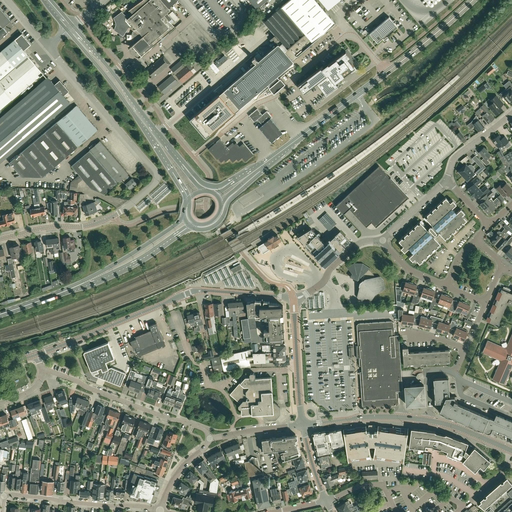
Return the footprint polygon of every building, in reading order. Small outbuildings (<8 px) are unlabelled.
[(172,11),(169,14),(167,13),(170,10),(169,8),(177,0),(142,0),(129,10),(130,10),(131,11),(130,12),(126,16),(124,14),(118,19),(120,22),(120,25),(119,28),(125,32),(128,27),(130,28),(134,31),(134,32),(133,34),(133,36),(133,38),(133,40),(134,42),(135,43),(132,45),(137,52),(141,56),(151,47),(175,27),(172,24),(175,21),(174,21),(178,18),(172,11)] [(249,0),(256,8),(266,0),(249,0)] [(278,44),(292,60),(335,23),(315,0),(289,0),(264,22),(275,35),(272,38),(270,40),(274,45),(276,42),(278,44)] [(320,0),(328,9),(339,0),(320,0)] [(0,38),(3,36),(4,36),(5,35),(7,33),(3,27),(5,25),(11,21),(0,7),(0,38)] [(383,39),(397,27),(389,17),(386,19),(369,33),(377,43),(383,38),(383,39)] [(22,33),(2,50),(0,51),(0,109),(43,73),(28,56),(29,55),(24,50),(31,44),(22,33)] [(219,94),(190,119),(205,137),(235,112),(236,111),(237,111),(238,111),(238,110),(238,109),(239,109),(247,102),(247,101),(267,84),(278,75),(292,62),(293,61),(292,60),(278,44),(258,61),(253,55),(245,62),(250,68),(223,91),(222,92),(222,91),(221,91),(221,92),(220,92),(220,93),(221,93),(220,94),(219,94)] [(239,57),(232,48),(226,53),(234,62),(239,57)] [(304,93),(317,83),(325,94),(336,85),(335,84),(359,65),(347,49),(327,64),(327,65),(324,68),(323,67),(298,85),(304,93)] [(152,79),(170,63),(164,56),(145,71),(152,79)] [(193,69),(184,58),(171,69),(183,83),(193,74),(191,71),(193,69)] [(216,74),(220,70),(212,61),(208,64),(216,74)] [(165,94),(178,83),(172,75),(158,87),(165,94)] [(267,84),(274,92),(285,83),(278,75),(267,84)] [(69,91),(64,85),(60,80),(54,84),(48,77),(0,117),(0,162),(64,108),(70,103),(64,95),(69,91)] [(511,84),(509,81),(504,85),(509,91),(503,96),(508,103),(511,100),(511,84)] [(496,95),(492,98),(490,101),(492,103),(488,106),(496,115),(502,109),(500,107),(503,104),(496,95)] [(21,177),(42,177),(98,130),(76,105),(9,162),(21,177)] [(484,115),(482,116),(488,124),(494,119),(488,111),(483,105),(480,107),(483,111),(482,112),(484,115)] [(262,125),(266,121),(271,117),(266,111),(262,115),(257,109),(249,116),(254,122),(257,119),(262,125)] [(473,126),(474,126),(478,131),(484,127),(476,116),(471,122),(467,125),(470,129),(473,127),(473,126)] [(269,117),(257,126),(270,141),(281,131),(269,117)] [(507,148),(511,145),(505,136),(501,139),(499,135),(493,140),(498,147),(501,144),(502,146),(504,144),(507,148)] [(245,161),(253,155),(243,143),(239,146),(236,143),(232,146),(232,145),(230,145),(227,147),(221,139),(209,149),(217,159),(218,158),(221,162),(224,160),(226,162),(229,158),(233,162),(237,159),(238,161),(242,158),(245,161)] [(131,189),(137,183),(133,178),(131,179),(127,174),(128,173),(101,141),(72,165),(90,188),(104,194),(124,177),(128,181),(126,183),(131,189)] [(484,148),(478,152),(483,158),(481,160),(486,165),(489,162),(486,159),(490,155),(484,148)] [(500,158),(503,164),(509,161),(511,159),(511,152),(511,151),(504,156),(500,158)] [(458,171),(462,176),(473,166),(471,165),(469,165),(468,166),(466,164),(458,171)] [(365,178),(341,200),(349,209),(366,227),(371,222),(375,226),(380,221),(402,201),(385,183),(391,179),(379,166),(365,178)] [(474,168),(473,166),(462,176),(467,181),(475,173),(473,171),(474,170),(474,168)] [(472,194),(478,187),(476,185),(481,181),(477,176),(470,182),(472,185),(467,189),(468,190),(468,191),(468,192),(469,193),(470,192),(472,194)] [(77,190),(78,183),(71,182),(70,189),(77,190)] [(503,191),(508,196),(511,191),(511,189),(506,183),(502,186),(500,184),(496,188),(501,193),(503,191)] [(480,190),(478,187),(472,194),(473,195),(473,196),(473,197),(474,198),(475,198),(476,198),(481,194),(483,196),(489,190),(485,185),(480,190)] [(480,205),(484,209),(493,201),(491,198),(489,200),(487,198),(493,193),(491,190),(480,200),(482,203),(480,205)] [(86,214),(97,211),(94,202),(87,204),(84,194),(80,193),(79,206),(83,205),(86,214)] [(36,216),(36,215),(39,214),(37,205),(36,197),(33,198),(35,208),(31,209),(32,216),(32,217),(33,218),(35,218),(36,217),(36,216)] [(39,214),(41,214),(41,215),(42,216),(44,216),(45,215),(45,214),(45,213),(44,206),(40,207),(38,197),(36,197),(37,205),(39,214)] [(415,259),(419,263),(440,244),(435,238),(440,233),(445,240),(466,220),(462,215),(464,213),(461,209),(456,213),(452,208),(456,204),(453,200),(450,203),(446,198),(425,217),(429,222),(430,223),(425,228),(424,226),(420,221),(399,241),(403,246),(401,248),(404,252),(409,248),(413,253),(409,257),(412,261),(415,259)] [(494,200),(493,201),(484,209),(488,214),(496,207),(497,205),(497,203),(494,200)] [(51,214),(58,214),(57,201),(51,201),(51,202),(49,202),(50,211),(51,211),(51,214)] [(10,223),(16,222),(13,212),(3,214),(4,220),(0,220),(0,226),(10,224),(10,223)] [(505,224),(503,226),(504,228),(504,229),(501,233),(500,231),(498,232),(497,233),(490,240),(495,245),(502,237),(510,228),(505,224)] [(340,231),(326,244),(311,228),(298,236),(325,266),(350,242),(340,231)] [(281,240),(278,235),(274,237),(273,236),(268,239),(269,240),(258,246),(262,254),(273,247),(274,249),(279,245),(278,242),(281,240)] [(69,248),(75,248),(74,239),(70,239),(70,236),(63,237),(64,241),(62,241),(63,252),(67,251),(66,248),(69,248)] [(502,237),(495,245),(500,249),(507,242),(502,237)] [(44,253),(43,248),(42,243),(41,243),(41,240),(35,241),(36,250),(40,250),(40,254),(44,253)] [(33,252),(32,248),(31,242),(22,244),(25,254),(33,252)] [(10,247),(10,248),(13,258),(17,257),(18,261),(20,260),(22,260),(19,245),(10,247)] [(375,293),(384,289),(381,281),(380,277),(374,278),(374,275),(369,269),(370,268),(363,263),(354,263),(347,267),(352,273),(350,276),(358,279),(360,281),(359,282),(359,286),(360,286),(358,297),(361,300),(369,301),(375,293)] [(240,264),(231,269),(233,273),(242,268),(240,264)] [(400,294),(401,295),(402,291),(408,293),(411,282),(410,282),(408,282),(408,283),(405,282),(403,288),(400,287),(400,288),(398,294),(400,294)] [(411,282),(408,293),(414,295),(417,285),(414,285),(414,284),(413,283),(411,283),(411,282)] [(499,291),(486,320),(494,324),(494,325),(496,326),(498,327),(500,323),(499,322),(507,303),(511,305),(511,304),(511,290),(510,289),(507,288),(503,286),(502,289),(501,289),(500,292),(499,291)] [(418,292),(417,297),(416,298),(415,303),(415,304),(416,303),(417,303),(418,302),(420,297),(426,299),(429,288),(428,288),(426,288),(423,288),(421,293),(418,292)] [(426,299),(431,301),(431,303),(434,304),(436,298),(433,297),(435,291),(432,291),(432,290),(431,289),(430,289),(430,288),(429,288),(426,299)] [(438,303),(443,305),(447,295),(446,295),(444,294),(444,295),(441,294),(439,300),(436,298),(434,304),(437,305),(438,303)] [(447,295),(443,305),(449,308),(448,310),(451,311),(453,305),(450,304),(452,298),(450,297),(449,296),(447,295)] [(250,301),(250,302),(246,302),(248,317),(247,317),(248,319),(250,337),(251,342),(269,342),(282,341),(282,338),(284,338),(283,305),(282,305),(281,304),(279,303),(277,302),(269,302),(255,300),(254,303),(254,301),(250,301)] [(455,310),(460,313),(465,302),(463,302),(462,301),(461,302),(459,301),(456,307),(453,305),(451,311),(454,312),(455,310)] [(238,337),(237,329),(237,320),(236,320),(236,315),(236,313),(235,313),(235,306),(234,302),(228,303),(228,310),(233,310),(233,313),(232,314),(232,316),(233,316),(234,320),(233,320),(233,329),(234,337),(238,337)] [(243,302),(234,302),(235,306),(235,313),(236,313),(244,312),(243,302)] [(465,302),(460,313),(466,315),(465,317),(468,318),(470,314),(467,313),(470,306),(467,305),(468,304),(466,303),(465,302)] [(209,315),(213,315),(212,304),(204,304),(205,315),(204,315),(206,320),(208,327),(212,326),(210,319),(209,315)] [(406,325),(408,314),(402,313),(403,309),(398,308),(398,316),(402,317),(401,323),(403,323),(403,324),(405,324),(406,325)] [(408,314),(406,325),(407,325),(408,325),(410,325),(410,324),(413,324),(414,318),(417,319),(418,313),(414,312),(414,314),(408,314)] [(194,317),(193,313),(187,315),(190,325),(192,326),(193,325),(194,329),(196,329),(195,321),(194,317)] [(421,313),(418,313),(417,319),(420,319),(418,325),(421,326),(421,327),(422,327),(424,328),(426,318),(427,317),(421,316),(421,313)] [(430,319),(426,318),(424,328),(426,328),(427,328),(430,328),(432,322),(435,323),(436,317),(431,315),(430,319)] [(435,323),(438,324),(436,330),(438,331),(440,332),(441,333),(444,323),(441,322),(442,319),(440,318),(436,317),(435,323)] [(250,337),(248,319),(241,319),(243,338),(250,337)] [(449,328),(452,329),(454,323),(455,322),(451,320),(450,324),(444,322),(444,323),(441,333),(443,333),(444,333),(445,333),(447,334),(449,328)] [(402,390),(401,371),(399,335),(398,335),(394,335),(393,322),(392,321),(358,323),(358,324),(357,324),(358,345),(356,345),(357,358),(359,358),(359,366),(362,366),(363,371),(360,372),(362,406),(363,406),(363,407),(364,407),(397,405),(397,404),(398,403),(399,403),(398,391),(402,390)] [(166,345),(164,340),(157,322),(150,326),(152,330),(145,333),(136,336),(137,338),(131,341),(134,348),(136,347),(137,351),(139,356),(166,345)] [(458,339),(462,329),(457,327),(458,324),(454,323),(452,329),(455,330),(453,336),(455,337),(456,338),(458,339)] [(468,331),(462,329),(458,339),(459,340),(461,340),(461,339),(464,341),(468,331)] [(511,334),(507,347),(504,348),(487,341),(485,344),(484,347),(482,352),(499,359),(500,362),(493,379),(496,381),(499,382),(504,384),(511,367),(511,334)] [(84,354),(89,365),(90,370),(91,370),(91,371),(92,371),(93,371),(97,369),(98,372),(95,374),(94,374),(94,375),(95,375),(95,376),(109,381),(121,386),(122,383),(126,373),(111,367),(108,368),(106,362),(115,358),(108,342),(85,351),(84,352),(84,353),(84,354)] [(216,343),(212,344),(215,356),(221,355),(220,350),(218,351),(216,343)] [(250,362),(278,362),(279,360),(282,360),(284,358),(285,358),(284,345),(280,345),(280,344),(276,344),(276,345),(262,345),(262,352),(252,353),(252,349),(214,358),(211,358),(215,373),(245,367),(250,367),(250,362)] [(450,361),(449,349),(408,352),(408,347),(402,347),(404,365),(447,362),(447,361),(450,361)] [(134,390),(139,375),(136,374),(136,372),(131,370),(128,379),(132,380),(129,388),(134,390)] [(273,401),(272,384),(271,377),(255,378),(255,373),(254,372),(250,373),(249,374),(243,375),(241,377),(243,379),(229,394),(240,403),(238,405),(238,407),(240,408),(241,408),(241,414),(263,413),(263,414),(268,419),(275,418),(280,413),(280,406),(274,401),(273,401)] [(142,384),(146,386),(149,377),(144,375),(143,377),(139,375),(134,390),(135,390),(134,391),(138,393),(138,392),(139,392),(142,384)] [(153,381),(152,381),(153,377),(150,376),(149,377),(146,386),(145,387),(149,388),(147,395),(152,397),(157,385),(158,382),(154,381),(153,381)] [(511,420),(499,415),(498,414),(496,413),(494,419),(456,403),(457,401),(455,400),(457,397),(456,396),(449,397),(448,378),(433,379),(435,403),(442,402),(442,405),(439,412),(489,433),(490,433),(492,428),(493,428),(511,436),(511,420)] [(403,402),(422,401),(421,382),(402,383),(403,402)] [(162,387),(157,385),(152,397),(157,399),(160,392),(164,394),(166,387),(163,385),(162,387)] [(172,405),(174,405),(180,391),(180,390),(181,387),(177,385),(176,388),(176,389),(175,392),(175,393),(174,395),(174,396),(174,397),(171,396),(168,403),(168,405),(171,406),(172,405)] [(60,403),(61,405),(68,403),(67,400),(64,391),(63,391),(63,390),(59,392),(59,393),(57,393),(60,403)] [(180,390),(180,391),(174,405),(180,408),(183,400),(180,399),(182,395),(183,392),(182,392),(183,391),(180,390)] [(163,403),(168,405),(168,403),(171,396),(171,395),(167,393),(163,403)] [(53,408),(51,404),(55,403),(52,395),(44,398),(46,401),(44,402),(45,407),(47,412),(49,411),(49,410),(53,408)] [(79,408),(83,399),(78,397),(77,398),(75,397),(74,402),(74,403),(75,403),(75,404),(73,404),(70,404),(70,411),(72,411),(72,409),(73,409),(73,407),(75,406),(79,408)] [(83,399),(79,408),(77,413),(78,413),(79,410),(85,412),(86,409),(89,401),(87,400),(87,399),(84,398),(83,399)] [(36,409),(38,412),(39,412),(40,411),(39,408),(42,407),(42,406),(40,399),(34,401),(36,409)] [(36,409),(34,401),(28,404),(30,411),(36,409)] [(93,418),(95,419),(96,417),(103,420),(105,415),(102,414),(104,407),(98,404),(97,407),(96,406),(95,410),(96,410),(93,418)] [(17,408),(20,415),(26,413),(23,405),(17,408)] [(20,415),(17,408),(11,410),(14,417),(20,415)] [(86,414),(82,423),(86,425),(89,418),(88,418),(91,411),(91,410),(86,409),(85,412),(86,414)] [(110,424),(114,413),(115,411),(110,409),(107,416),(105,422),(105,424),(106,424),(104,429),(108,430),(110,424)] [(120,413),(115,411),(114,413),(110,424),(114,425),(116,420),(118,420),(120,413)] [(6,414),(0,416),(3,423),(4,427),(8,426),(8,425),(10,424),(6,414)] [(125,430),(131,417),(129,416),(129,415),(126,414),(126,415),(125,415),(122,422),(124,422),(121,429),(125,431),(125,430)] [(32,415),(30,416),(34,428),(38,427),(36,420),(34,421),(32,415)] [(66,417),(60,418),(62,426),(69,424),(67,417),(66,417)] [(133,426),(135,419),(131,417),(125,430),(129,432),(131,425),(133,426)] [(135,436),(139,438),(143,429),(145,423),(140,421),(137,428),(138,428),(135,436)] [(151,424),(145,422),(142,431),(141,435),(137,446),(139,447),(146,431),(148,431),(151,424)] [(355,428),(347,430),(347,429),(344,429),(343,429),(348,462),(349,462),(370,458),(371,459),(371,456),(373,456),(373,459),(374,458),(403,462),(403,463),(408,428),(408,429),(405,428),(404,429),(396,428),(396,427),(393,427),(393,426),(392,428),(389,428),(381,427),(381,426),(378,426),(377,428),(375,428),(369,428),(366,428),(366,426),(365,426),(365,427),(362,427),(361,427),(355,428)] [(151,432),(147,442),(153,444),(155,438),(160,440),(163,429),(156,427),(156,428),(154,433),(151,432)] [(435,430),(409,427),(406,445),(423,446),(423,443),(432,444),(432,446),(440,448),(445,449),(444,452),(461,459),(462,460),(474,470),(479,464),(483,468),(487,463),(490,460),(474,446),(473,446),(467,443),(468,442),(445,433),(445,434),(435,431),(435,430)] [(317,454),(328,451),(340,449),(340,446),(344,445),(344,444),(341,429),(329,431),(329,432),(326,433),(325,431),(314,432),(314,435),(313,435),(317,454)] [(178,435),(176,434),(177,434),(170,431),(169,434),(167,433),(163,443),(170,445),(171,441),(175,442),(176,438),(178,438),(178,436),(178,435)] [(119,444),(121,437),(115,435),(112,441),(119,444)] [(262,439),(262,440),(264,452),(268,452),(268,450),(274,449),(277,460),(274,461),(274,463),(299,454),(298,451),(300,450),(296,439),(297,438),(297,437),(297,435),(296,435),(294,435),(262,439)] [(232,445),(235,452),(241,450),(239,443),(232,445)] [(236,457),(235,452),(232,445),(225,448),(228,455),(232,454),(233,458),(233,461),(237,460),(236,457)] [(161,446),(159,451),(169,455),(170,451),(163,448),(163,447),(161,446)] [(221,450),(214,453),(218,460),(222,458),(224,462),(227,461),(221,450)] [(317,455),(320,467),(332,465),(329,452),(317,455)] [(218,460),(214,453),(208,457),(214,468),(216,467),(214,462),(218,460)] [(297,468),(305,465),(305,464),(305,462),(304,461),(302,456),(293,459),(295,462),(294,462),(294,463),(293,463),(293,464),(294,465),(295,465),(296,465),(297,468)] [(159,465),(165,467),(168,459),(163,457),(162,458),(161,458),(160,461),(155,459),(155,460),(152,459),(151,462),(154,463),(159,465)] [(252,476),(263,473),(262,468),(260,468),(258,460),(256,460),(255,458),(255,457),(251,458),(250,459),(251,461),(245,462),(248,478),(253,477),(252,476)] [(38,479),(40,460),(32,459),(31,473),(29,492),(37,493),(38,484),(36,483),(36,479),(38,479)] [(207,477),(210,481),(216,477),(206,464),(207,464),(204,459),(199,463),(198,463),(196,464),(196,465),(196,466),(202,473),(205,470),(209,476),(207,477)] [(131,489),(129,494),(134,496),(134,495),(139,497),(139,495),(143,497),(144,496),(148,498),(148,496),(151,497),(152,498),(154,494),(153,494),(154,491),(155,487),(156,488),(157,484),(157,483),(158,480),(157,479),(158,478),(159,477),(152,475),(153,472),(130,463),(129,472),(134,474),(131,481),(132,482),(130,489),(131,489)] [(165,467),(159,465),(156,472),(157,472),(157,473),(162,475),(165,467)] [(288,482),(290,488),(296,486),(295,485),(301,483),(301,481),(305,480),(306,480),(308,480),(307,477),(308,476),(308,474),(309,474),(307,470),(306,470),(306,469),(298,472),(299,476),(299,477),(300,479),(288,482)] [(193,482),(198,477),(190,470),(185,476),(193,482)] [(340,474),(338,474),(331,476),(330,473),(322,476),(326,487),(338,482),(337,479),(339,478),(343,477),(342,473),(340,474)] [(210,481),(209,491),(203,489),(200,489),(199,493),(196,492),(195,502),(199,503),(197,511),(204,511),(207,511),(209,504),(212,505),(214,496),(216,497),(219,480),(216,477),(210,481)] [(253,479),(257,498),(259,506),(269,504),(264,477),(253,479)] [(477,503),(484,508),(511,484),(511,483),(507,477),(501,482),(477,503)] [(79,488),(80,478),(76,478),(75,479),(75,480),(71,479),(70,490),(72,491),(71,492),(72,492),(74,492),(75,492),(75,491),(76,491),(77,488),(79,488)] [(113,500),(113,498),(114,489),(115,489),(116,481),(116,480),(113,479),(112,489),(106,489),(105,499),(113,500)] [(116,481),(115,489),(114,493),(116,493),(116,496),(124,497),(125,490),(121,490),(121,486),(118,486),(118,481),(116,481)] [(187,490),(189,487),(181,482),(178,488),(180,490),(180,491),(185,494),(187,490)] [(247,498),(248,498),(249,498),(250,497),(251,496),(249,487),(240,489),(241,488),(244,487),(243,484),(239,486),(239,489),(241,496),(245,495),(246,497),(247,497),(247,498)] [(299,485),(296,486),(290,488),(289,489),(291,494),(301,491),(303,495),(312,492),(312,491),(313,491),(311,488),(310,488),(309,484),(300,487),(299,485)] [(236,501),(237,499),(237,497),(241,496),(239,489),(239,486),(237,486),(237,489),(229,491),(232,501),(233,500),(234,501),(235,501),(236,501)] [(273,498),(274,502),(281,501),(280,498),(279,491),(277,491),(276,487),(269,489),(270,494),(271,494),(271,495),(273,495),(273,498)] [(89,497),(90,489),(87,489),(87,490),(84,490),(84,488),(82,488),(82,490),(80,489),(79,496),(89,497)] [(191,500),(187,498),(185,497),(184,500),(174,496),(172,504),(181,506),(182,502),(185,503),(185,504),(190,505),(191,500)] [(496,511),(500,511),(511,502),(511,500),(511,499),(496,511)] [(350,504),(348,500),(344,502),(345,503),(341,505),(341,504),(337,506),(340,511),(358,511),(360,511),(357,504),(349,508),(347,505),(350,504)] [(511,511),(511,502),(500,511),(511,511)]
